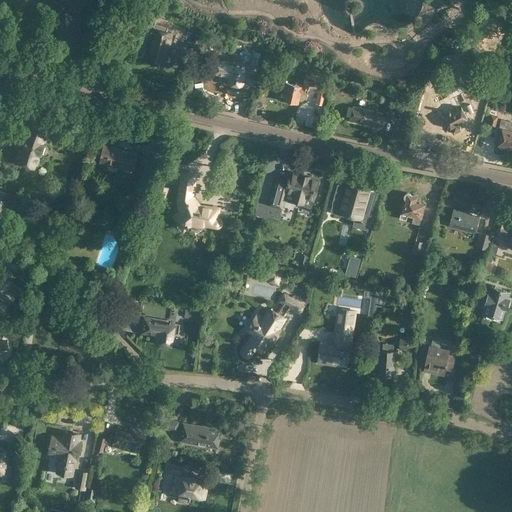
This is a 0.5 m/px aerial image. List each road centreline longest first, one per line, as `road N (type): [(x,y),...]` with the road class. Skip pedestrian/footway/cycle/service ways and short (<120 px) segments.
road 1 (secondary): [(511,180),(119,99),(0,65)]
road 2 (residential): [(511,437),(462,421),(265,389)]
road 3 (residential): [(0,251),(122,338),(139,357),(137,381)]
road 4 (residential): [(0,392),(137,381)]
road 5 (residential): [(137,381),(265,389)]
road 6 (residential): [(242,511),(265,389)]
